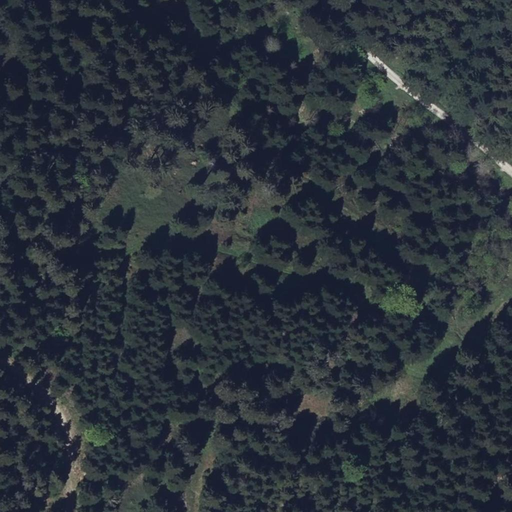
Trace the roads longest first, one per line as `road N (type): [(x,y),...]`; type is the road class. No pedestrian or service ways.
road 1 (track): [(511,297),(436,366),(411,368),(341,279),(254,268),(155,240),(83,253),(43,248),(0,215)]
road 2 (track): [(326,0),(398,81),(511,172)]
